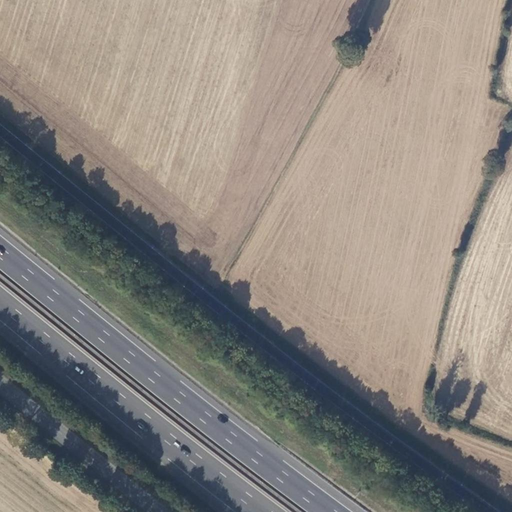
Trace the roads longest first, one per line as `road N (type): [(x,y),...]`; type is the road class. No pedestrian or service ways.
road 1 (trunk): [(331,511),(0,251)]
road 2 (trunk): [(0,303),(265,511)]
road 3 (tertiary): [(0,389),(160,511)]
